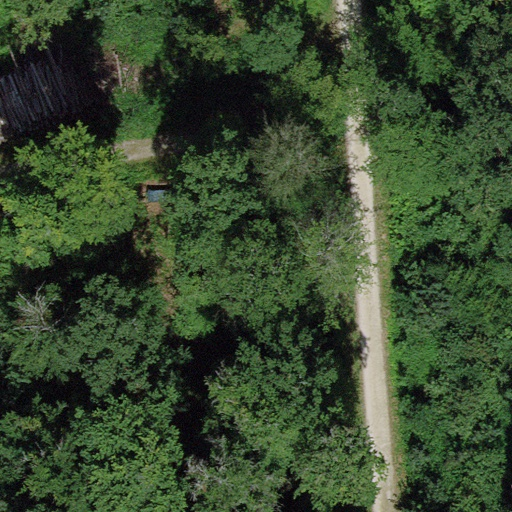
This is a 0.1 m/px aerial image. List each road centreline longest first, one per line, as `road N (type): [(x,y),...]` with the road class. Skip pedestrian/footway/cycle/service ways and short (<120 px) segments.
road 1 (track): [(408,511),(360,0)]
road 2 (track): [(383,241),(147,156),(0,193)]
